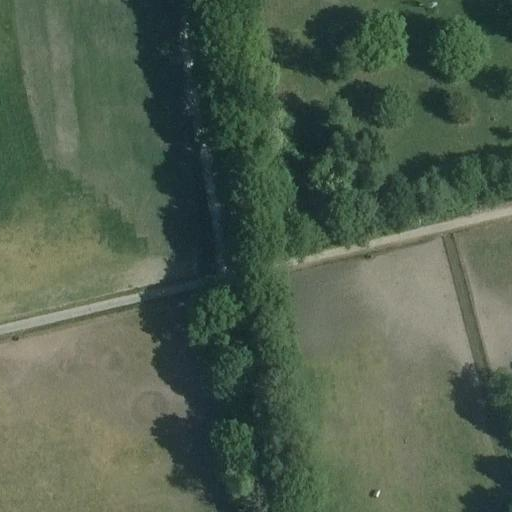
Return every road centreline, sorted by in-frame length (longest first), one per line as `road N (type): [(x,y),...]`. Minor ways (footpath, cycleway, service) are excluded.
road 1 (track): [(511,210),(0,330)]
road 2 (track): [(181,0),(251,511)]
